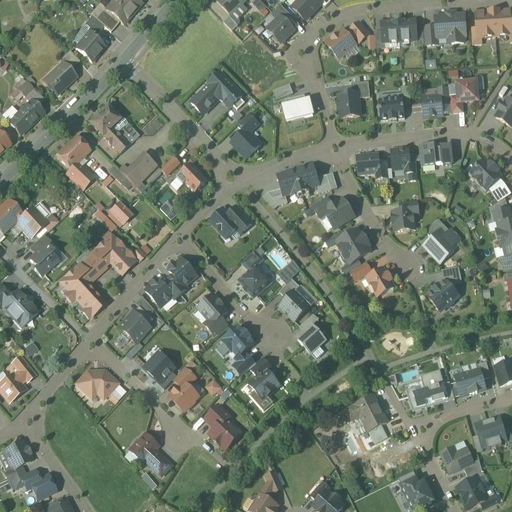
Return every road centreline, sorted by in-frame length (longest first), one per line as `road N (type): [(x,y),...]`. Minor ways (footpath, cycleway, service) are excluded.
road 1 (residential): [(337,148),(312,68),(311,43),(327,23),(364,9),(511,1)]
road 2 (residential): [(337,148),(473,135),(511,165)]
road 3 (residential): [(0,183),(123,61)]
road 4 (residential): [(123,61),(235,178)]
road 5 (residential): [(329,295),(235,178)]
road 6 (residential): [(178,240),(281,343)]
road 7 (residential): [(411,267),(389,248),(337,148)]
road 8 (residential): [(178,240),(89,345)]
road 9 (residential): [(89,345),(171,419),(179,439)]
